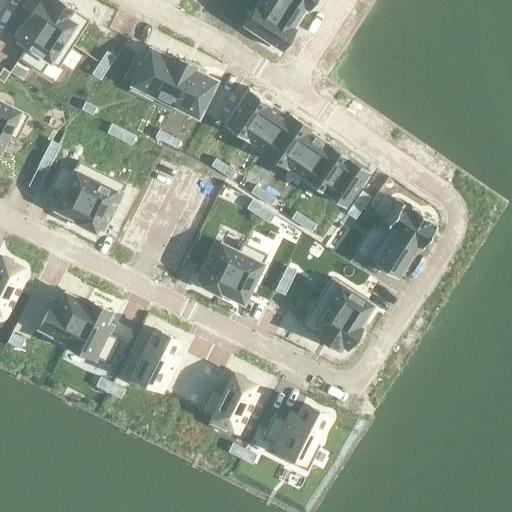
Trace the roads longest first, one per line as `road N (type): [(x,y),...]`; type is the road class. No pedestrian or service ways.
road 1 (residential): [(0,221),(352,396),(472,207),(288,83)]
road 2 (residential): [(288,83),(141,0)]
